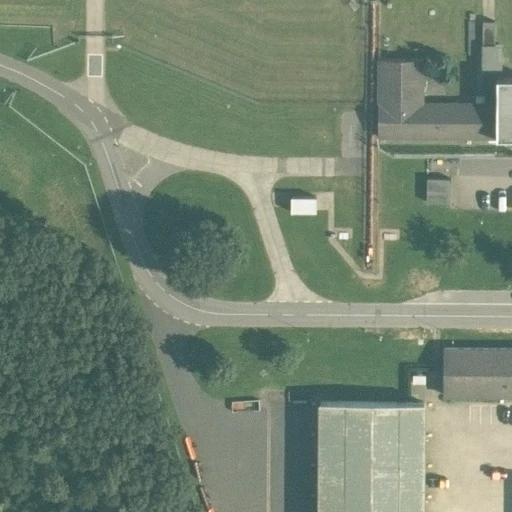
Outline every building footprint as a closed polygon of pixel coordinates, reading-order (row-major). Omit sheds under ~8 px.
[(481,22),(481,45),(494,45),(494,22),(481,22)] [(481,45),(481,71),(501,71),(501,58),(501,45),(494,45),(481,45)] [(423,59),(378,59),(377,137),(494,138),(494,136),(494,102),(423,101),(423,59)] [(494,136),(511,135),(511,78),(495,78),(494,102),(494,136)] [(451,178),(429,178),(428,202),(451,203),(451,178)] [(318,208),(318,192),(294,193),(295,209),(318,208)] [(511,348),(445,348),(445,396),(511,396),(511,348)] [(432,511),(433,404),(323,404),(322,511),(432,511)]
